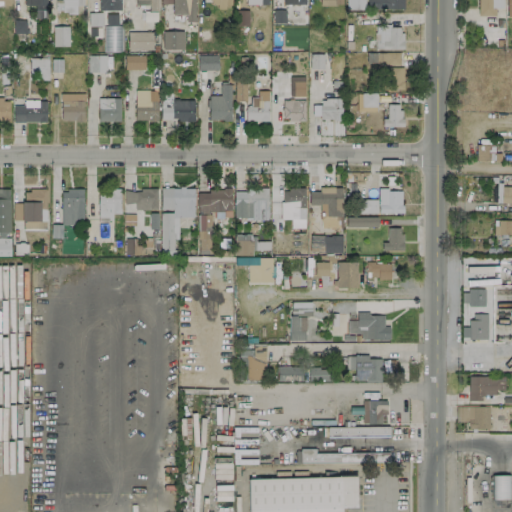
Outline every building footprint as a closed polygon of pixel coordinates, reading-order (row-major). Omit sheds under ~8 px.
[(45,0),(23,0),(24,5),(34,5),(34,18),(46,18),(45,0)] [(83,5),(82,0),(54,0),(54,12),(75,11),(75,5),(83,5)] [(98,0),(98,10),(120,10),(120,0),(98,0)] [(134,0),(135,4),(149,4),(149,10),(157,10),(156,0),(134,0)] [(194,0),(171,0),(172,14),(185,14),(185,21),(195,21),(194,0)] [(364,8),(364,0),(347,0),(348,9),(364,8)] [(401,0),(366,0),(366,9),(402,10),(401,0)] [(477,0),(478,15),(494,15),(494,7),(503,7),(502,0),(477,0)] [(248,26),(248,10),(235,10),(235,26),(248,26)] [(25,33),(25,20),(13,19),(13,32),(25,33)] [(121,25),(102,26),(103,53),(122,52),(121,25)] [(402,48),(402,25),(374,26),(374,49),(402,48)] [(68,26),(52,26),(52,45),(68,46),(68,26)] [(151,31),(127,32),(127,49),(152,49),(151,31)] [(161,49),(183,49),(183,31),(162,31),(161,49)] [(322,53),(309,54),(310,69),(322,68),(322,53)] [(197,69),(217,69),(217,54),(197,55),(197,69)] [(105,55),(87,55),(86,71),(105,71),(105,55)] [(124,55),(124,69),(144,69),(144,55),(124,55)] [(48,79),(47,57),(29,58),(30,80),(48,79)] [(402,89),(402,67),(382,67),(382,89),(402,89)] [(234,100),(245,101),(246,80),(234,80),(234,100)] [(230,84),(220,84),(220,95),(207,95),(207,120),(230,120),(230,84)] [(157,100),(149,99),(149,90),(135,89),(135,120),(156,120),(157,100)] [(268,91),(257,90),(257,97),(246,96),(245,120),(267,121),(268,91)] [(376,93),(361,92),(361,106),(376,106),(376,93)] [(83,120),(83,93),(60,93),(60,120),(83,120)] [(160,120),(193,120),(193,100),(171,99),(171,94),(160,94),(160,120)] [(9,99),(0,98),(0,120),(8,121),(9,99)] [(119,98),(97,98),(98,121),(119,121),(119,98)] [(341,98),(320,98),(320,105),(311,105),(312,119),(341,118),(341,98)] [(304,99),(281,100),(282,120),(304,120),(304,99)] [(46,122),(46,100),(23,100),(23,105),(14,105),(14,122),(46,122)] [(382,126),(401,126),(400,104),(386,104),(386,118),(381,118),(382,126)] [(475,161),(493,160),(493,144),(475,144),(475,161)] [(308,204),(320,205),(320,227),(340,227),(341,187),(319,186),(319,191),(308,191),(308,204)] [(511,186),(497,186),(497,202),(511,202),(511,186)] [(0,231),(8,232),(9,188),(0,188),(0,231)] [(160,211),(160,251),(173,251),(173,239),(177,239),(177,217),(193,217),(193,188),(160,188),(160,211)] [(304,188),(282,188),(281,205),(273,205),(273,218),(290,219),(290,227),(304,228),(304,188)] [(61,224),(75,224),(75,218),(83,218),(82,189),(60,189),(61,224)] [(112,213),(119,214),(120,190),(98,189),(97,220),(111,220),(112,213)] [(156,189),(124,189),(124,209),(156,210),(156,189)] [(231,216),(229,189),(196,190),(198,250),(212,249),(211,217),(231,216)] [(267,218),(267,189),(233,190),(234,219),(267,218)] [(358,213),(401,214),(401,189),(378,189),(378,199),(358,199),(358,213)] [(345,226),(376,227),(376,217),(345,216),(345,226)] [(511,220),(493,220),(493,234),(511,233),(511,220)] [(381,250),(401,250),(402,227),(387,227),(387,242),(381,242),(381,250)] [(254,235),(234,234),(233,254),(253,255),(254,235)] [(341,235),(308,235),(308,252),(340,252),(341,235)] [(271,282),(271,257),(246,257),(246,282),(271,282)] [(328,275),(327,261),(314,262),(315,275),(328,275)] [(336,261),(335,287),(356,287),(356,262),(336,261)] [(366,278),(390,278),(390,277),(396,277),(396,262),(365,263),(366,278)] [(483,290),(465,289),(465,305),(482,305),(483,290)] [(310,301),(290,301),(291,314),(310,314),(310,301)] [(347,333),(360,333),(360,340),(389,339),(388,325),(383,325),(383,314),(368,315),(368,311),(356,312),(356,320),(347,320),(347,333)] [(467,339),(486,339),(487,314),(468,314),(467,339)] [(288,340),(305,339),(304,316),(288,316),(288,340)] [(246,355),(246,379),(264,379),(264,344),(252,344),(253,355),(246,355)] [(349,355),(350,381),(381,380),(381,359),(368,359),(368,355),(349,355)] [(301,366),(276,366),(276,381),(302,381),(301,366)] [(308,381),(331,380),(331,367),(307,368),(308,381)] [(467,376),(468,400),(481,400),(481,395),(495,394),(495,390),(504,389),(503,375),(467,376)] [(362,423),(380,423),(380,414),(386,414),(386,400),(362,400),(362,423)] [(488,406),(455,406),(456,421),(467,421),(467,428),(488,428),(488,406)] [(388,434),(388,426),(326,427),(326,435),(388,434)] [(299,463),(388,461),(388,451),(314,452),(314,448),(299,448),(299,463)] [(508,499),(509,475),(491,475),(491,499),(508,499)] [(340,511),(341,508),(356,508),(355,476),(247,478),(247,511),(340,511)]
